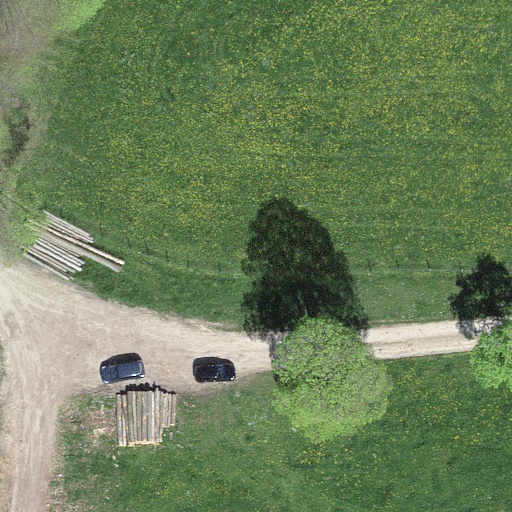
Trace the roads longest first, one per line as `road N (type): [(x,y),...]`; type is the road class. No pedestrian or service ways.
road 1 (track): [(29,319),(171,346),(274,352),(511,332)]
road 2 (track): [(29,319),(43,370),(40,511)]
